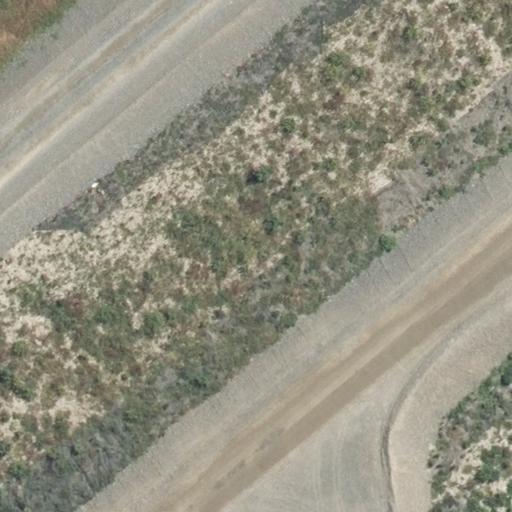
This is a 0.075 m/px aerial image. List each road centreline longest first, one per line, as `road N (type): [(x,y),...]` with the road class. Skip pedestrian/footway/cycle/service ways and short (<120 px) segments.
road 1 (track): [(125,511),(511,207)]
road 2 (track): [(140,0),(0,116)]
